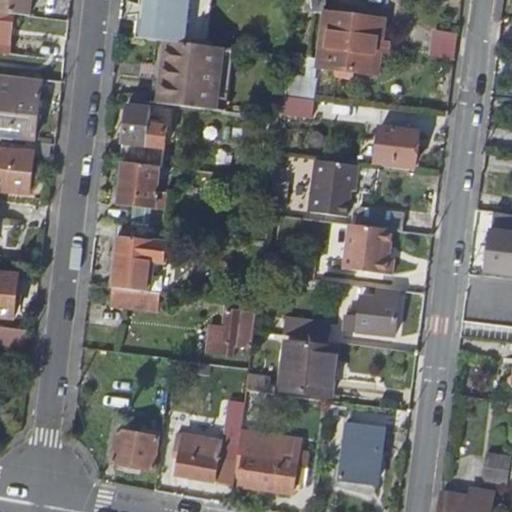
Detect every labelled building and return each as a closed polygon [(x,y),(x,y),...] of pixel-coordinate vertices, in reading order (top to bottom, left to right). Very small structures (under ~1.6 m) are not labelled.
[(0,0),(0,14),(8,15),(25,17),(26,0),(0,0)] [(162,41),(180,43),(184,0),(142,0),(138,39),(162,41)] [(360,75),(366,26),(336,23),(330,71),(360,75)] [(298,55),(295,83),(294,95),(311,97),(318,38),(302,36),(301,43),(293,41),(291,54),(298,55)] [(216,48),(180,43),(162,41),(157,103),(210,109),(216,48)] [(0,138),(9,139),(9,134),(30,136),(36,79),(0,75),(0,138)] [(282,93),(294,95),(295,83),(284,82),(282,93)] [(279,101),(278,113),(307,117),(309,99),(280,95),(279,101)] [(138,164),(158,166),(163,125),(144,123),(145,108),(123,105),(117,157),(139,160),(138,164)] [(276,116),(259,114),(258,124),(275,127),(276,116)] [(372,162),(412,167),(417,133),(377,128),(372,162)] [(30,151),(0,147),(0,189),(25,192),(30,151)] [(356,164),(313,159),(306,211),(344,216),(348,189),(353,189),(356,164)] [(127,225),(147,227),(149,207),(163,209),(168,167),(158,166),(138,164),(121,161),(116,204),(129,205),(127,225)] [(389,229),(400,230),(403,212),(358,206),(356,224),(389,229)] [(511,213),(490,211),(483,270),(511,273),(511,213)] [(163,229),(166,229),(188,232),(189,217),(165,214),(163,229)] [(107,286),(147,291),(150,261),(162,262),(166,229),(163,229),(147,227),(127,225),(115,223),(107,286)] [(386,257),(389,229),(356,224),(346,223),(340,267),(388,274),(391,258),(386,257)] [(260,256),(258,270),(282,273),(284,259),(260,256)] [(308,262),(284,259),(282,273),(306,276),(308,262)] [(16,279),(0,276),(0,318),(11,320),(16,279)] [(147,291),(107,286),(105,303),(155,309),(156,292),(147,291)] [(342,329),(354,330),(392,335),(398,290),(376,287),(375,298),(359,296),(356,319),(344,317),(342,329)] [(249,345),(251,329),(253,311),(221,308),(219,328),(235,330),(234,344),(249,345)] [(331,328),(289,323),(287,334),(330,339),(331,328)] [(218,342),(234,344),(235,330),(219,328),(218,342)] [(329,395),(335,348),(283,342),(278,387),(329,395)] [(238,430),(242,399),(229,397),(223,440),(174,431),(170,453),(173,454),(170,473),(231,484),(232,473),(238,430)] [(381,427),(344,421),(335,478),(373,484),(381,427)] [(297,438),(238,430),(232,473),(238,474),(236,482),(290,489),(297,438)] [(155,437),(111,432),(107,463),(152,468),(155,437)] [(488,511),(491,491),(469,489),(468,497),(439,494),(437,511),(488,511)]
